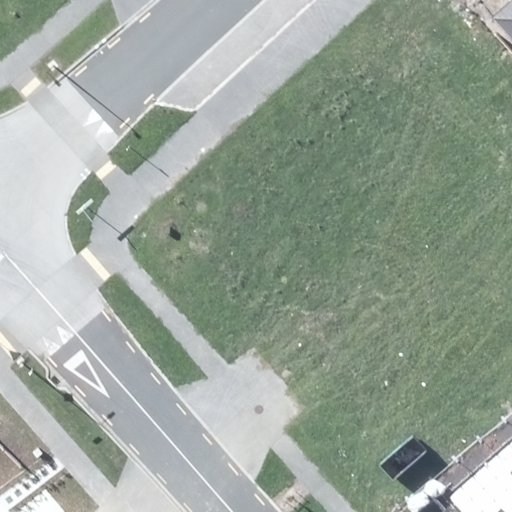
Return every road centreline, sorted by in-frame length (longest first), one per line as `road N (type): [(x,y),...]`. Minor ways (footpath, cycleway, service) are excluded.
road 1 (residential): [(0,241),(234,511)]
road 2 (residential): [(0,193),(215,0)]
